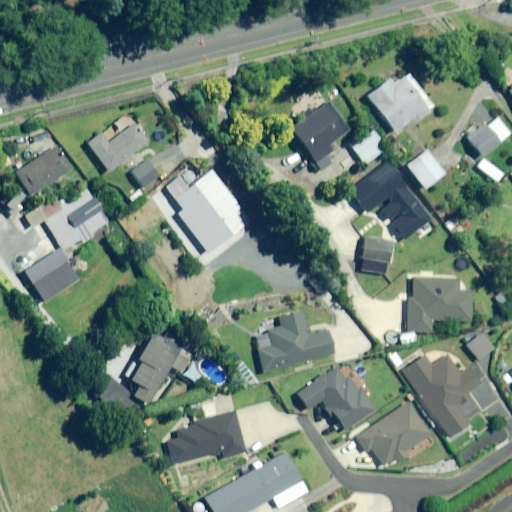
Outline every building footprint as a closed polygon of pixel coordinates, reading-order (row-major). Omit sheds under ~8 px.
[(428,106),(403,74),(388,86),(383,80),(361,97),(390,133),(411,116),(412,119),(428,106)] [(328,164),(324,157),(331,152),(326,145),(345,132),(324,103),(286,130),(317,172),(328,164)] [(461,134),(465,138),(463,139),(478,158),(508,134),(493,115),(474,130),(470,126),(461,134)] [(146,142),(133,124),(105,145),(97,134),(83,144),(105,173),(146,142)] [(383,149),(370,130),(347,147),(360,165),(383,149)] [(65,172),(50,149),(10,174),(25,197),(65,172)] [(441,174),(423,151),(403,166),(422,190),(441,174)] [(156,177),(145,162),(129,173),(140,189),(156,177)] [(377,214),(386,224),(395,217),(397,219),(387,226),(401,243),(429,221),(384,164),(345,195),(363,218),(383,202),(387,206),(377,214)] [(116,175),(112,184),(124,190),(128,180),(116,175)] [(107,223),(86,189),(68,200),(63,192),(24,216),(31,228),(61,209),(82,243),(93,236),(91,232),(107,223)] [(389,243),(361,239),(357,259),(386,263),(389,243)] [(420,258),(414,249),(391,263),(396,272),(420,258)] [(455,292),(456,279),(410,278),(409,299),(404,299),(403,332),(428,332),(429,321),(466,322),(467,292),(455,292)] [(499,292),(491,298),(497,307),(506,301),(499,292)] [(306,335),(300,313),(276,319),(278,327),(265,331),(269,347),(254,350),(260,373),(331,355),(324,330),(306,335)] [(130,350),(136,353),(133,358),(140,361),(128,381),(124,388),(105,377),(95,393),(128,412),(136,399),(145,405),(183,343),(153,325),(141,345),(135,341),(130,350)] [(413,341),(412,332),(397,335),(399,344),(413,341)] [(457,374),(445,356),(429,367),(422,356),(401,369),(444,437),(465,424),(454,406),(466,398),(463,394),(479,384),(468,367),(457,374)] [(319,400),(323,407),(321,409),(327,418),(330,416),(341,432),(372,410),(358,389),(352,392),(335,367),(295,395),(305,410),(319,400)] [(392,464),(405,456),(402,451),(404,449),(426,435),(404,403),(352,439),(363,454),(367,452),(378,468),(389,461),(392,464)] [(243,453),(231,412),(191,424),(192,427),(173,432),(175,439),(163,443),(169,466),(218,452),(220,459),(243,453)] [(243,511),(298,482),(282,454),(200,499),(206,511),(243,511)]
